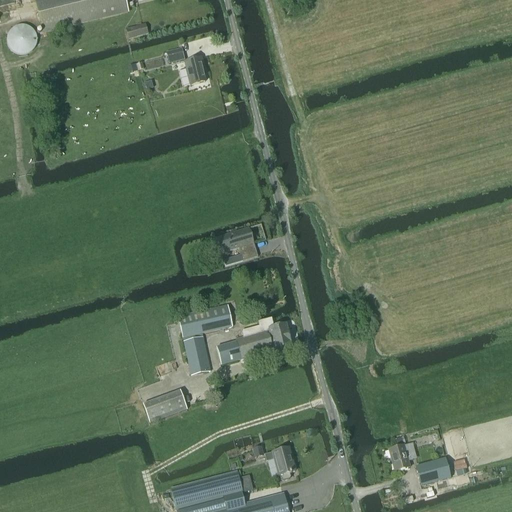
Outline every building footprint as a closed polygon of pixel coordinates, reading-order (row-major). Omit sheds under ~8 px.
[(124,0),(34,0),(42,34),(128,13),(124,0)] [(15,25),(11,28),(9,32),(8,35),(8,40),(9,46),(13,50),(18,52),(23,53),(29,52),(33,48),(36,44),(37,38),(36,33),(36,32),(34,28),(30,25),(25,23),(20,23),(15,25)] [(128,40),(148,35),(145,24),(126,29),(128,40)] [(181,49),(166,53),(167,58),(169,65),(185,61),(183,55),(181,49)] [(190,86),(205,83),(201,69),(203,68),(200,59),(185,63),(190,86)] [(249,229),(213,240),(218,256),(238,249),(240,256),(232,258),(234,265),(243,262),(258,258),(255,249),(252,250),(251,245),(254,244),(253,243),(252,244),(247,230),(249,229)] [(227,306),(177,318),(191,377),(201,375),(210,372),(201,334),(232,328),(227,306)] [(274,328),(271,319),(258,322),(259,327),(241,332),(243,338),(235,341),(236,343),(216,349),(221,366),(274,351),(274,352),(292,348),(286,325),(274,328)] [(149,425),(187,412),(179,392),(142,406),(149,425)] [(394,473),(410,468),(404,446),(388,451),(394,473)] [(253,451),(255,459),(262,456),(260,449),(253,451)] [(292,463),(291,458),(288,449),(264,456),(266,462),(274,460),(278,477),(279,477),(281,481),(283,482),(288,480),(290,478),(289,475),(291,475),(290,474),(295,472),(292,463)] [(444,460),(415,468),(421,487),(450,479),(444,460)] [(175,511),(287,511),(283,495),(243,505),(241,496),(242,496),(237,473),(178,488),(170,490),(169,490),(173,504),(175,511)]
